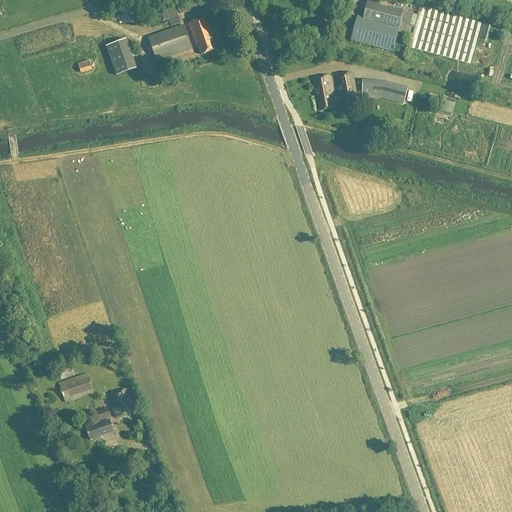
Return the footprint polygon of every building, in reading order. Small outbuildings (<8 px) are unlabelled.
[(391,54),(402,14),(369,5),(365,20),(356,18),(350,42),(391,54)] [(469,66),(479,25),(418,8),(407,49),(469,66)] [(216,51),(214,45),(205,19),(187,25),(196,49),(197,49),(199,56),(216,51)] [(155,62),(190,50),(181,27),(147,39),(155,62)] [(218,44),(225,51),(223,53),(229,59),(238,52),(225,37),(218,44)] [(126,42),(106,49),(115,78),(136,71),(126,42)] [(406,70),(404,56),(391,57),(393,71),(406,70)] [(80,75),(91,71),(87,62),(76,65),(80,75)] [(340,101),(355,97),(350,75),(335,78),(340,101)] [(332,110),(330,99),(332,99),(328,77),(312,80),(316,104),(317,104),(319,112),(332,110)] [(403,103),(406,91),(380,85),(362,84),(361,97),(379,98),(403,103)] [(450,114),(451,107),(452,102),(439,99),(438,104),(437,111),(450,114)] [(70,368),(58,372),(61,381),(73,376),(70,368)] [(87,380),(60,390),(65,404),(78,400),(77,396),(91,392),(87,380)] [(129,403),(124,391),(109,396),(113,406),(111,407),(116,420),(134,413),(130,403),(129,403)] [(98,422),(110,418),(107,409),(95,413),(98,422)] [(89,441),(112,433),(108,421),(85,429),(89,441)]
